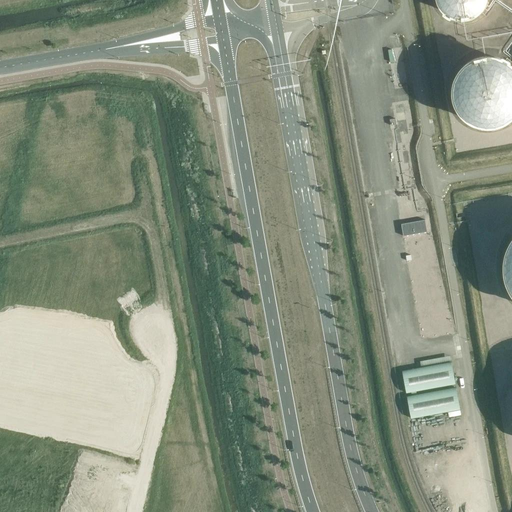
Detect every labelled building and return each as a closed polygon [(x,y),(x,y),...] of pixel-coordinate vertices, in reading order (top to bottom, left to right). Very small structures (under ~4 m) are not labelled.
[(438,0),(441,6),(450,13),(458,16),(468,16),(476,12),(483,5),(485,0),(438,0)] [(488,57),(479,59),(468,65),(458,76),(454,94),(456,106),(459,112),(472,124),(484,128),(490,129),(507,124),(511,119),(511,65),(508,62),(500,59),(488,57)] [(402,222),(404,234),(427,230),(425,219),(402,222)] [(511,239),(505,251),(502,269),(504,284),(511,299),(511,239)] [(450,416),(461,414),(452,355),(421,360),(422,366),(403,369),(406,393),(407,393),(411,417),(449,411),(450,416)]
